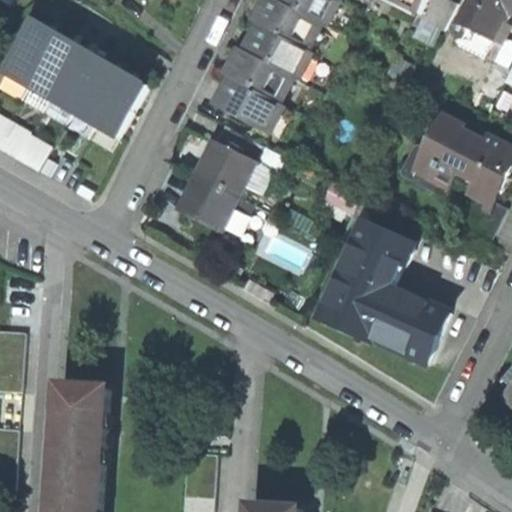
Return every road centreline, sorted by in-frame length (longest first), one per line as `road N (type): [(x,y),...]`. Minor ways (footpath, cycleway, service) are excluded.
road 1 (residential): [(118,231),(447,439)]
road 2 (residential): [(118,231),(232,0)]
road 3 (residential): [(447,439),(511,313)]
road 4 (residential): [(0,166),(118,231)]
